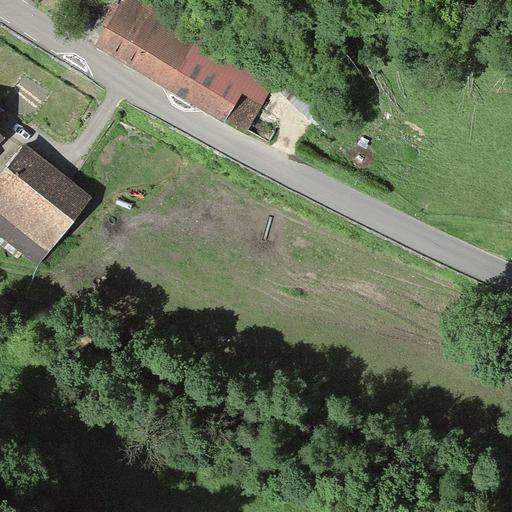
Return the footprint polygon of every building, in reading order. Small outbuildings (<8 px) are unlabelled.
[(201,35),(144,4),(136,0),(122,0),(116,12),(151,32),(190,54),(201,35)] [(134,64),(151,32),(116,12),(98,43),(134,64)] [(203,104),(222,72),(190,54),(151,32),(134,64),(203,104)] [(203,104),(223,115),(242,84),(222,72),(203,104)] [(0,170),(0,210),(10,218),(46,170),(17,148),(0,170)] [(10,218),(29,233),(49,249),(86,200),(46,170),(10,218)] [(0,235),(17,248),(29,233),(10,218),(0,210),(0,235)]
